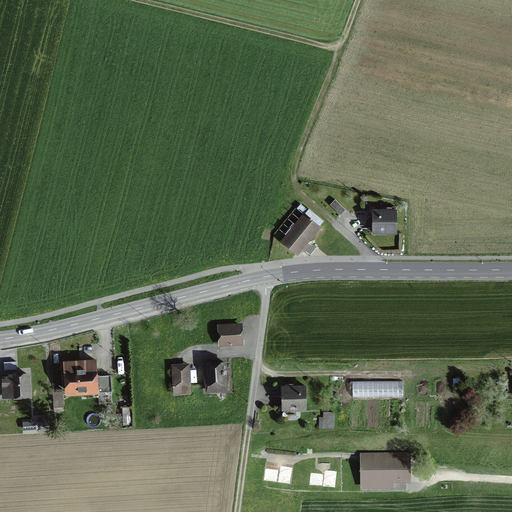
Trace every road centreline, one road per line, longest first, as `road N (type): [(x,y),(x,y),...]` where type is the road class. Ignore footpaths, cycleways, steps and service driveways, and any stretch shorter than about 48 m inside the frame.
road 1 (secondary): [(511,268),(308,270),(0,341)]
road 2 (track): [(373,269),(372,258),(294,181),(338,51)]
road 3 (track): [(338,51),(124,0)]
road 4 (track): [(258,360),(277,374),(406,374)]
road 5 (track): [(258,360),(240,511)]
